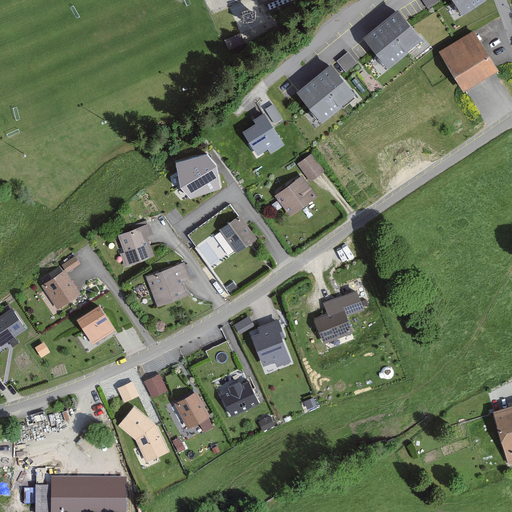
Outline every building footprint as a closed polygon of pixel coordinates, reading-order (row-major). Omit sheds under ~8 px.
[(452,0),(463,16),(486,1),(485,0),(452,0)] [(363,39),(389,69),(423,42),(397,11),(363,39)] [(226,39),(230,47),(246,40),(242,31),(226,39)] [(440,52),(462,91),(499,70),(477,32),(440,52)] [(341,56),(350,68),(358,62),(349,49),(341,56)] [(298,92),(323,123),(356,95),(331,65),(298,92)] [(275,101),(267,105),(276,121),(284,116),(275,101)] [(243,133),(258,156),(268,149),(271,154),(285,145),(264,113),(253,120),(256,125),(243,133)] [(276,195),(290,217),(318,197),(309,183),(326,171),(314,153),(297,164),(305,174),(276,195)] [(181,188),(190,199),(222,188),(217,165),(206,154),(177,164),(181,188)] [(240,215),(213,235),(230,260),(257,239),(240,215)] [(118,234),(130,266),(155,258),(148,238),(155,235),(151,223),(118,234)] [(63,271),(42,285),(58,310),(80,294),(67,275),(83,265),(76,255),(60,266),(63,271)] [(185,262),(147,276),(158,308),(188,298),(184,283),(192,280),(185,262)] [(328,316),(316,321),(324,343),(354,333),(348,318),(366,311),(358,291),(323,303),(328,316)] [(79,321),(93,344),(115,330),(101,307),(79,321)] [(0,318),(0,344),(26,328),(14,310),(0,318)] [(266,324),(276,355),(311,343),(300,313),(266,324)] [(251,315),(235,320),(239,332),(255,326),(251,315)] [(162,371),(169,390),(186,383),(179,364),(162,371)] [(234,385),(245,407),(271,395),(260,372),(234,385)] [(134,378),(118,385),(125,400),(141,394),(134,378)] [(191,391),(203,419),(226,410),(214,381),(191,391)] [(160,451),(185,443),(175,411),(154,391),(139,409),(150,418),(160,451)] [(511,409),(495,414),(508,465),(511,463),(511,409)] [(128,511),(129,478),(52,478),(51,511),(128,511)]
